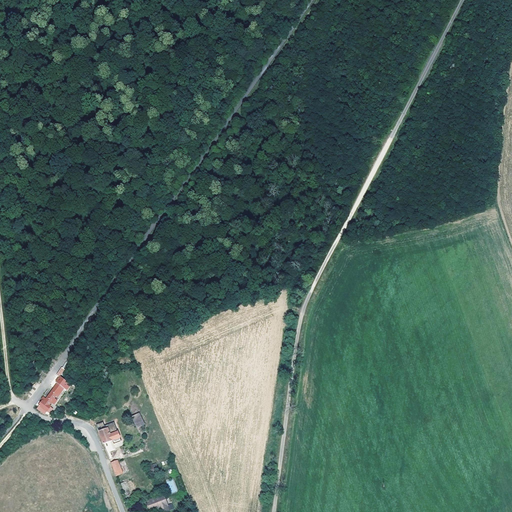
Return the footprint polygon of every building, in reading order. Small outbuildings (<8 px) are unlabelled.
[(63,387),(58,383),(53,390),(58,394),(63,387)] [(39,406),(45,410),(49,413),(53,409),(49,405),(52,401),(55,404),(59,399),(56,396),(58,394),(53,390),(44,402),(43,401),(39,406)] [(140,412),(131,415),(136,428),(145,425),(140,412)] [(99,433),(103,441),(112,437),(119,434),(114,422),(105,426),(104,422),(97,425),(98,429),(101,428),(103,431),(99,433)] [(122,474),(116,461),(111,463),(117,476),(122,474)] [(159,472),(156,463),(148,466),(151,474),(159,472)] [(173,478),(165,480),(169,494),(178,492),(173,478)] [(151,511),(162,506),(164,511),(168,511),(170,511),(163,495),(158,497),(147,502),(151,511)]
